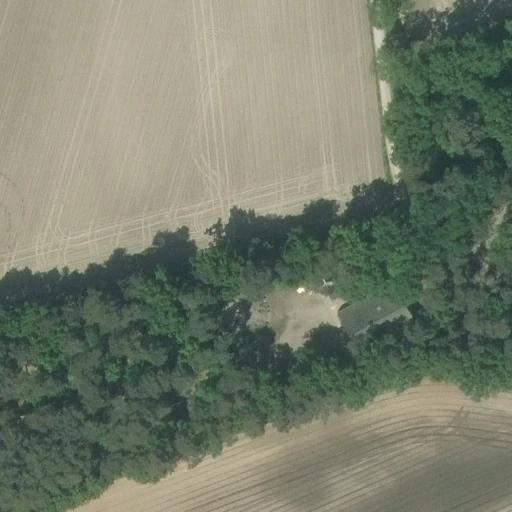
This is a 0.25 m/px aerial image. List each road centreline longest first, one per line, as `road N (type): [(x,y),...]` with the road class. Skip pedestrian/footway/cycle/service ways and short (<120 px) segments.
road 1 (unclassified): [(511,258),(400,184),(391,156)]
road 2 (track): [(378,0),(391,156)]
